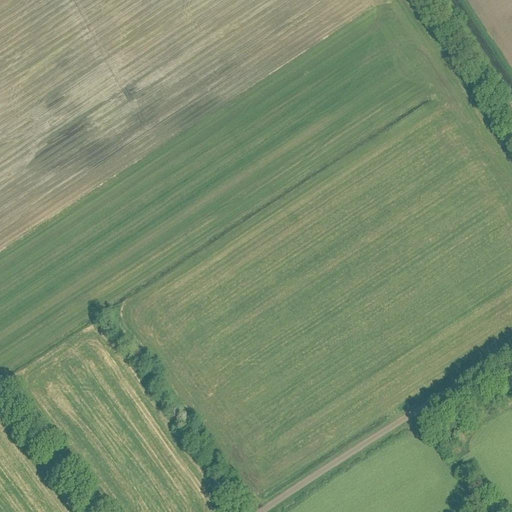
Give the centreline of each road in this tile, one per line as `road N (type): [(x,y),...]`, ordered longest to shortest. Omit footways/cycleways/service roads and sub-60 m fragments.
road 1 (unclassified): [(263,511),(511,351)]
road 2 (track): [(439,0),(511,111)]
